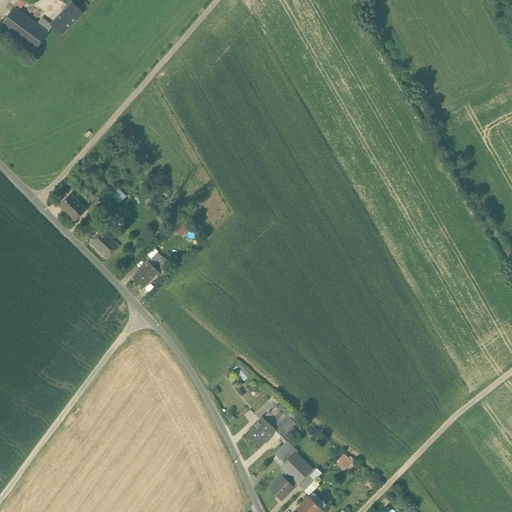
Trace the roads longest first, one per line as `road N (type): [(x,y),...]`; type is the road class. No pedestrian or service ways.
road 1 (unclassified): [(142,308),(0,497)]
road 2 (unclassified): [(142,308),(224,427),(255,501)]
road 3 (unclassified): [(0,164),(142,308)]
